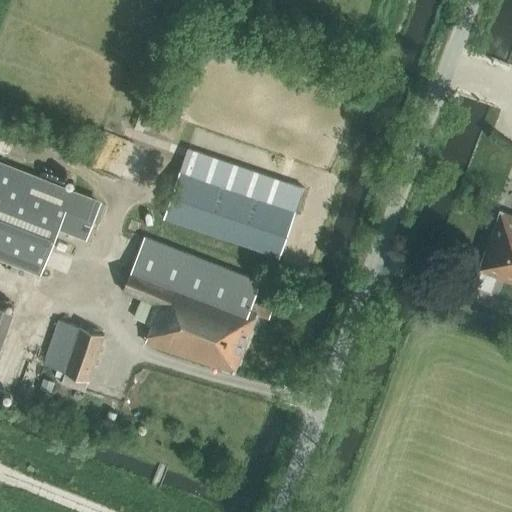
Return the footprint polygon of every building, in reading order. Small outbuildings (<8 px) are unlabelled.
[(142,100),(139,117),(153,120),(156,103),(142,100)] [(137,148),(140,129),(117,125),(113,144),(137,148)] [(189,146),(166,213),(282,254),(306,187),(189,146)] [(88,236),(101,204),(0,164),(0,252),(43,269),(60,225),(88,236)] [(511,212),(503,209),(480,269),(511,281),(511,212)] [(134,315),(155,323),(148,340),(236,373),(258,313),(251,311),(254,303),(253,303),(262,278),(145,233),(135,259),(124,289),(141,295),(134,315)] [(0,348),(14,309),(0,303),(0,348)] [(86,387),(89,378),(91,378),(106,335),(61,320),(47,363),(70,371),(67,381),(86,387)] [(45,377),(41,388),(53,391),(56,381),(45,377)]
